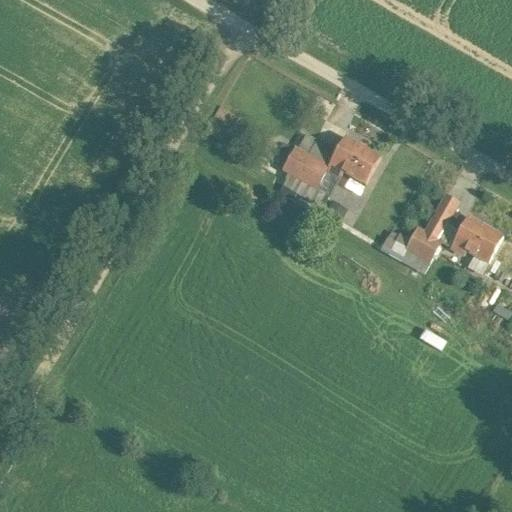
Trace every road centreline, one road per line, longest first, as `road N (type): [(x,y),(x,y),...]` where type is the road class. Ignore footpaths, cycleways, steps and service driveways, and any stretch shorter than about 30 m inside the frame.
road 1 (track): [(0,447),(243,27)]
road 2 (track): [(511,180),(193,0)]
